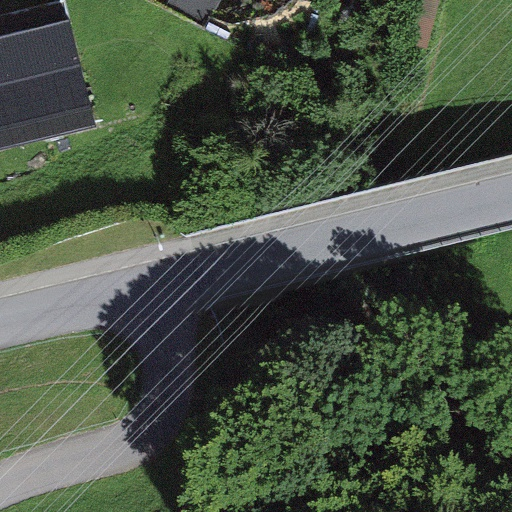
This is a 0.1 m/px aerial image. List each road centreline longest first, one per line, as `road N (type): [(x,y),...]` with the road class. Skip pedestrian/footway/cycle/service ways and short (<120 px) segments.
road 1 (unclassified): [(156,281),(511,193)]
road 2 (residential): [(0,487),(107,450),(160,414),(166,338),(156,281)]
road 3 (unclassified): [(0,327),(156,281)]
